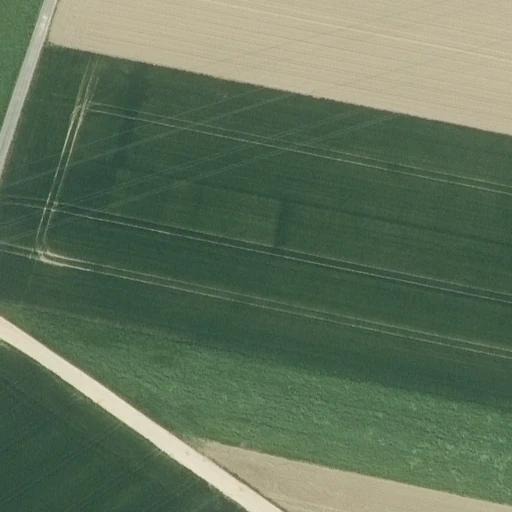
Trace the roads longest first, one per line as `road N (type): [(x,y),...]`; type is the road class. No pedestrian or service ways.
road 1 (track): [(268,511),(0,328)]
road 2 (track): [(0,148),(50,0)]
